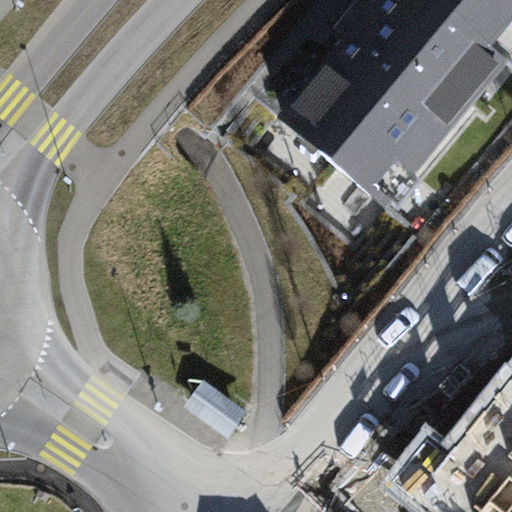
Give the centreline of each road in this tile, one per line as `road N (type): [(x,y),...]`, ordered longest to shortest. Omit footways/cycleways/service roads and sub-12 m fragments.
road 1 (residential): [(511,209),(261,500),(213,511)]
road 2 (secondary): [(0,236),(53,134),(180,0)]
road 3 (residential): [(0,365),(192,511)]
road 4 (secondary): [(92,0),(0,110)]
